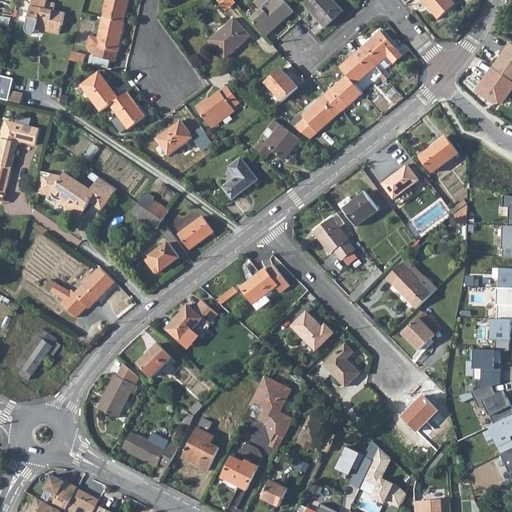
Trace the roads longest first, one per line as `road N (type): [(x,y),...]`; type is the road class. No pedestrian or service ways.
road 1 (tertiary): [(55,418),(137,320),(260,223)]
road 2 (unknown): [(260,223),(130,155),(54,102)]
road 3 (tertiary): [(260,223),(440,82)]
road 4 (residential): [(394,379),(388,355),(260,223)]
road 5 (unknown): [(158,304),(33,213)]
road 6 (residential): [(189,511),(61,445)]
